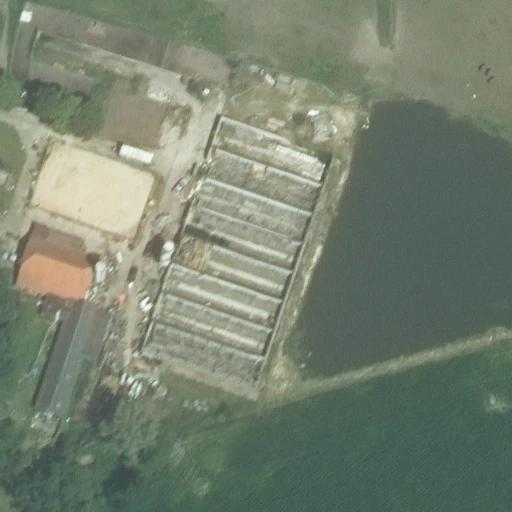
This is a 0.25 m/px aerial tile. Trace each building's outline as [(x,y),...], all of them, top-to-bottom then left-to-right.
[(253,393),(354,101),(241,62),(140,354),(253,393)] [(99,260),(32,238),(17,285),(46,295),(84,307),(99,260)] [(46,295),(40,317),(60,323),(66,303),(46,295)] [(99,311),(66,303),(60,323),(35,410),(64,420),(83,359),(98,313),(99,311)] [(112,318),(98,313),(83,359),(97,363),(112,318)]
